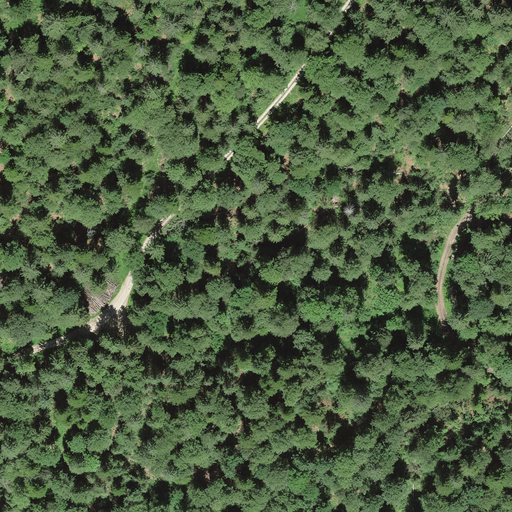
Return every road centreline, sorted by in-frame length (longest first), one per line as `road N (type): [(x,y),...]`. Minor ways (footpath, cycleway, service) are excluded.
road 1 (track): [(0,371),(108,321),(152,233),(266,116),(355,0)]
road 2 (track): [(117,307),(155,351),(276,426),(306,439),(374,445),(385,461),(390,511)]
road 3 (track): [(511,178),(468,218),(445,263),(444,302),(457,335),(511,380)]
